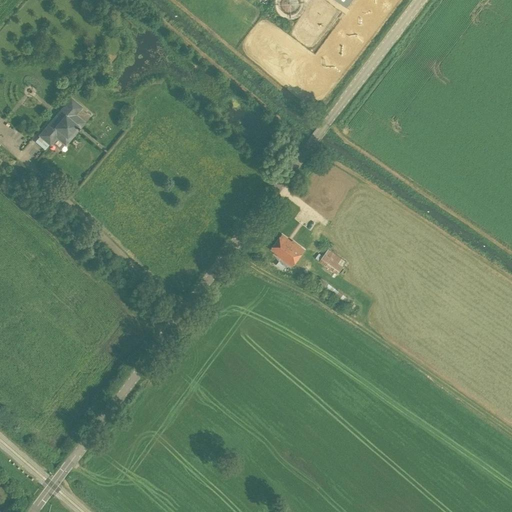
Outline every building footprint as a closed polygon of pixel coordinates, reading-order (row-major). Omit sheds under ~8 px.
[(39,134),(51,145),(57,137),(64,143),(73,132),(75,134),(84,123),(75,115),(82,108),(72,99),(56,117),(55,117),(50,122),(51,122),(39,134)] [(38,136),(32,140),(35,145),(41,142),(38,136)] [(292,266),(304,250),(292,241),(291,242),(283,236),(273,250),(279,254),(278,256),(292,266)] [(338,250),(343,244),(337,240),(332,246),(338,250)] [(319,254),(315,258),(319,261),(319,262),(337,275),(347,263),(347,262),(336,254),(335,254),(329,249),(328,249),(323,256),(319,254)] [(318,282),(309,275),(307,279),(328,295),(338,302),(347,308),(349,305),(352,302),(328,284),(329,283),(321,277),(318,282)]
